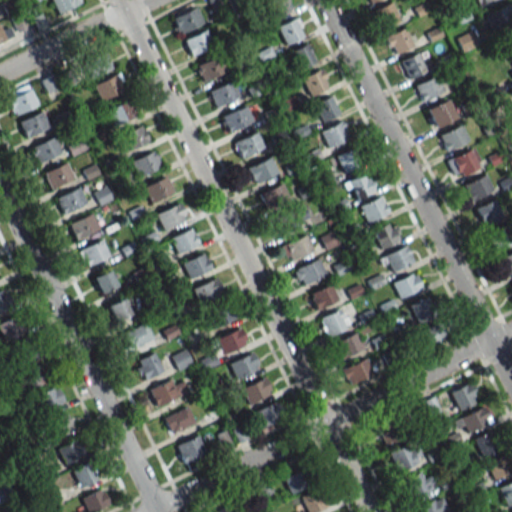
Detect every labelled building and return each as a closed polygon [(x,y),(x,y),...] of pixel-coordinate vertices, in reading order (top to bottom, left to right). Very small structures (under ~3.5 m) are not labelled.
[(49,0),(56,13),(82,2),(81,0),(49,0)] [(291,8),(287,0),(265,0),(262,2),(271,19),(291,8)] [(397,18),(388,1),(370,11),(380,28),(397,18)] [(482,15),(492,33),(511,21),(511,20),(503,4),(482,15)] [(201,21),(192,6),(170,19),(180,34),(201,21)] [(304,34),(295,16),(275,26),(284,44),(304,34)] [(8,27),(1,31),(0,28),(0,40),(11,33),(8,27)] [(412,45),(403,27),(382,37),(391,55),(412,45)] [(182,38),(188,55),(211,46),(205,29),(182,38)] [(474,46),(469,32),(455,36),(459,51),(474,46)] [(287,52),(296,69),(315,60),(306,42),(287,52)] [(112,67),(104,51),(81,62),(88,78),(112,67)] [(397,62),(407,79),(425,69),(415,51),(397,62)] [(224,72),(219,55),(193,64),(199,80),(224,72)] [(328,86),(319,68),(299,78),(308,96),(328,86)] [(91,84),(98,100),(124,89),(117,73),(91,84)] [(419,101),(439,91),(431,76),(411,86),(419,101)] [(213,106),(237,95),(230,80),(206,91),(213,106)] [(36,103),(26,84),(3,96),(13,115),(36,103)] [(311,103),(319,121),(337,112),(329,95),(311,103)] [(132,115),(125,99),(104,109),(111,125),(132,115)] [(423,109),(432,127),(453,116),(444,99),(423,109)] [(218,115),(223,130),(249,122),(244,106),(218,115)] [(16,121),(24,136),(48,126),(41,110),(16,121)] [(326,148),(348,136),(340,119),(317,130),(326,148)] [(124,151),(147,139),(139,124),(116,136),(124,151)] [(467,139),(458,124),(436,136),(444,152),(467,139)] [(236,157),(262,147),(256,131),(230,141),(236,157)] [(29,146),(35,161),(59,152),(53,136),(29,146)] [(333,156),(342,172),(362,161),(353,145),(333,156)] [(453,178),(480,166),(471,147),(445,159),(453,178)] [(160,164),(151,149),(128,162),(137,177),(160,164)] [(251,183),(276,171),(269,156),(244,168),(251,183)] [(41,172),(48,188),(71,177),(65,162),(41,172)] [(352,200),(375,190),(366,170),(343,181),(352,200)] [(460,184),(467,200),(491,190),(484,174),(460,184)] [(141,186),(148,202),(171,191),(164,176),(141,186)] [(257,194),(266,211),(289,200),(280,183),(257,194)] [(61,213),(84,202),(77,187),(54,198),(61,213)] [(388,211),(380,195),(356,206),(364,223),(388,211)] [(472,208),(481,226),(502,216),(493,198),(472,208)] [(185,218),(178,202),(153,213),(160,228),(185,218)] [(74,239),(97,229),(90,212),(66,223),(74,239)] [(377,248),(399,240),(392,221),(370,229),(377,248)] [(167,237),(174,253),(197,243),(190,227),(167,237)] [(510,247),(510,230),(489,230),(489,247),(510,247)] [(311,249),(303,233),(278,246),(286,261),(311,249)] [(108,255),(100,238),(77,250),(85,267),(108,255)] [(386,273),(412,260),(404,244),(378,257),(386,273)] [(511,250),(497,258),(506,276),(511,273),(511,250)] [(179,262),(187,278),(210,267),(202,251),(179,262)] [(291,270),(298,285),(323,274),(316,258),(291,270)] [(100,293),(115,284),(106,269),(91,278),(100,293)] [(422,288),(414,271),(389,282),(397,299),(422,288)] [(190,288),(197,303),(222,292),(215,277),(190,288)] [(336,300),(328,283),(306,294),(314,310),(336,300)] [(0,289),(0,308),(8,304),(1,289),(0,289)] [(406,305),(416,323),(435,313),(425,295),(406,305)] [(105,306),(113,322),(129,314),(121,298),(105,306)] [(234,316),(227,302),(205,312),(211,327),(234,316)] [(317,317),(325,336),(347,327),(338,308),(317,317)] [(21,331),(13,315),(0,321),(0,336),(2,340),(21,331)] [(118,333),(126,350),(151,338),(144,322),(118,333)] [(424,348),(441,339),(433,323),(416,331),(424,348)] [(214,337),(221,353),(246,342),(239,326),(214,337)] [(330,343),(336,358),(363,347),(356,331),(330,343)] [(36,352),(29,340),(12,351),(19,363),(36,352)] [(189,364),(184,350),(170,354),(174,368),(189,364)] [(226,364),(234,379),(258,366),(250,351),(226,364)] [(160,370),(152,352),(131,361),(139,380),(160,370)] [(371,374),(364,358),(339,368),(346,385),(371,374)] [(19,374),(26,390),(50,379),(43,363),(19,374)] [(185,393),(180,376),(147,388),(153,404),(185,393)] [(270,391),(263,376),(238,388),(246,404),(270,391)] [(448,392),(457,410),(476,401),(467,382),(448,392)] [(64,402),(55,385),(34,395),(42,412),(64,402)] [(250,412),(258,428),(280,417),(272,401),(250,412)] [(459,436),(491,420),(482,404),(451,421),(459,436)] [(166,433),(193,423),(186,406),(160,416),(166,433)] [(383,445),(403,433),(392,413),(372,425),(383,445)] [(45,421),(50,437),(73,430),(67,414),(45,421)] [(479,456),(502,446),(495,428),(471,438),(479,456)] [(204,453),(196,434),(173,445),(181,463),(204,453)] [(63,464),(82,454),(74,438),(55,449),(63,464)] [(386,452),(395,471),(419,460),(411,440),(386,452)] [(508,472),(503,456),(484,461),(489,478),(508,472)] [(69,470),(78,487),(96,478),(88,461),(69,470)] [(280,478),(288,494),(312,482),(304,466),(280,478)] [(433,487),(424,468),(401,479),(410,498),(433,487)] [(503,505),(511,501),(511,480),(496,487),(503,505)] [(85,511),(89,511),(108,503),(100,487),(79,498),(85,511)] [(298,496),(305,511),(313,511),(326,506),(317,487),(298,496)] [(414,505),(416,511),(444,511),(441,498),(414,505)] [(234,511),(231,503),(213,511),(234,511)]
